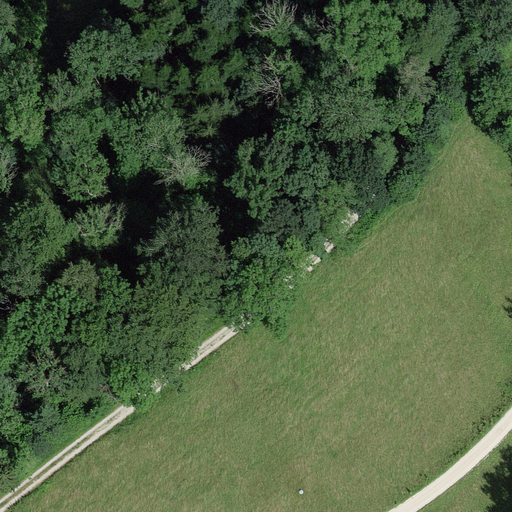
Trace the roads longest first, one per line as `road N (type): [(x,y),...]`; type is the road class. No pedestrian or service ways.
road 1 (track): [(466,0),(406,137),(361,206),(250,312),(0,507)]
road 2 (track): [(511,416),(475,458),(402,511)]
